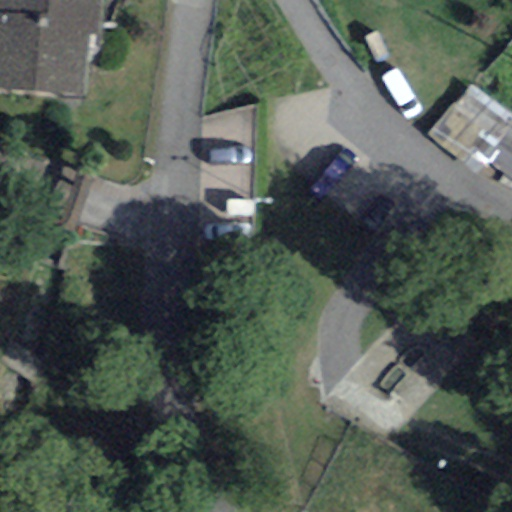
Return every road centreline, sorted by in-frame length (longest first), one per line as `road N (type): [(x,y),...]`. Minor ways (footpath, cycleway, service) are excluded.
road 1 (residential): [(195,0),(170,331),(188,432),(217,511)]
road 2 (residential): [(511,209),(450,181),(368,117),(289,0)]
